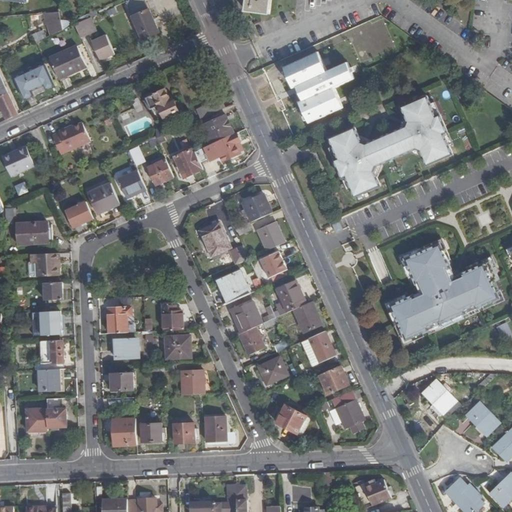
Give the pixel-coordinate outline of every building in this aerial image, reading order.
[(132,0),(126,3),(136,24),(138,23),(142,32),(140,33),(143,40),(160,33),(145,0),(132,0)] [(245,0),(245,2),(248,2),(247,13),(270,15),(271,0),(245,0)] [(114,8),(106,12),(108,17),(116,13),(114,8)] [(60,15),(44,16),(51,37),(63,32),(60,15)] [(98,33),(91,19),(75,26),(81,39),(82,40),(83,39),(98,33)] [(32,37),(35,44),(45,40),(42,33),(32,37)] [(107,36),(93,42),(102,61),(115,55),(107,36)] [(305,100),(316,124),(353,107),(343,86),(363,77),(353,56),(334,65),(325,46),(289,62),(300,86),(305,83),(311,98),(305,100)] [(78,48),(52,60),(61,82),(80,73),(79,72),(88,68),(78,48)] [(29,93),(37,90),(42,88),(35,71),(14,80),(22,97),(29,93)] [(0,107),(6,121),(19,115),(9,93),(0,73),(0,107)] [(148,99),(158,122),(181,112),(177,102),(173,104),(167,90),(148,99)] [(359,137),(355,127),(329,139),(338,159),(334,161),(342,179),(346,177),(355,198),(381,186),(377,177),(374,171),(376,167),(382,164),(411,152),(416,149),(421,151),(423,156),(427,166),(453,154),(444,134),(448,132),(440,114),(436,116),(427,96),(401,107),(405,117),(408,122),(406,127),(400,129),(372,142),(366,144),(361,142),(359,137)] [(201,110),(204,118),(226,108),(223,100),(201,110)] [(232,136),(235,135),(227,116),(204,127),(212,145),(215,144),(232,136)] [(399,127),(400,129),(406,127),(408,122),(405,117),(404,117),(399,127)] [(283,142),(295,136),(288,122),(276,127),(283,142)] [(70,131),(69,129),(60,133),(60,134),(53,137),(62,156),(69,153),(68,152),(91,142),(83,124),(74,128),(70,131)] [(232,136),(215,144),(224,162),(241,154),(232,136)] [(361,136),(359,137),(361,142),(366,144),(372,142),(371,140),(361,136)] [(28,148),(18,152),(19,154),(14,156),(14,155),(5,159),(14,178),(37,167),(28,148)] [(145,162),(138,149),(131,152),(137,166),(145,162)] [(197,152),(195,149),(172,159),(177,169),(178,168),(181,167),(186,177),(186,178),(205,170),(203,166),(198,155),(197,152)] [(422,157),(423,156),(421,151),(416,149),(411,152),(411,153),(422,157)] [(205,152),(198,155),(203,166),(209,162),(205,152)] [(175,178),(166,158),(148,166),(158,187),(175,178)] [(383,166),(382,164),(376,167),(374,171),(377,177),(378,176),(383,166)] [(134,193),(135,197),(149,190),(139,170),(120,179),(127,196),(134,193)] [(26,181),(16,185),(20,195),(30,191),(26,181)] [(101,215),(110,211),(110,209),(122,204),(113,185),(92,195),(101,215)] [(137,199),(135,197),(134,193),(127,196),(130,202),(137,199)] [(253,223),(274,214),(265,195),(245,205),(247,210),(244,212),(247,219),(251,217),(253,223)] [(76,229),(96,220),(88,203),(68,212),(76,229)] [(112,214),(124,208),(122,204),(110,209),(110,211),(112,214)] [(239,235),(237,230),(228,210),(222,213),(233,237),(239,235)] [(338,220),(332,223),(337,232),(342,230),(338,220)] [(50,223),(20,225),(22,245),(51,244),(50,223)] [(221,224),(202,232),(214,257),(232,249),(221,224)] [(259,232),(268,252),(286,244),(277,224),(259,232)] [(239,235),(240,236),(252,230),(250,225),(237,230),(239,235)] [(406,260),(409,266),(445,250),(442,244),(406,260)] [(417,299),(415,296),(391,307),(408,342),(431,332),(430,330),(440,325),(442,327),(469,315),(467,313),(478,308),(479,310),(502,300),(495,282),(501,280),(492,262),(463,274),(465,278),(455,282),(450,271),(453,269),(445,250),(409,266),(418,285),(421,284),(426,295),(417,299)] [(280,253),(262,261),(271,279),(288,271),(280,253)] [(63,276),(61,254),(34,256),(34,264),(40,264),(41,278),(63,276)] [(40,264),(34,264),(32,265),(32,274),(32,275),(33,275),(33,276),(34,277),(35,278),(36,278),(41,278),(40,264)] [(459,267),(453,269),(450,271),(455,282),(465,278),(463,274),(459,267)] [(219,282),(230,305),(253,295),(242,271),(219,282)] [(279,290),(289,314),(295,311),(304,307),(299,297),(303,296),(299,288),(297,282),(279,290)] [(65,301),(65,283),(47,284),(48,302),(65,301)] [(411,288),(415,296),(417,299),(426,295),(421,284),(418,285),(411,288)] [(258,328),(265,325),(255,303),(233,313),(238,323),(240,322),(245,334),(258,328)] [(317,319),(320,318),(313,303),(307,306),(304,307),(295,311),(306,334),(321,326),(317,319)] [(165,306),(167,331),(185,330),(184,313),(176,313),(176,306),(165,306)] [(111,316),(112,334),(129,333),(129,316),(134,316),(133,309),(110,310),(111,316)] [(63,312),(44,313),(34,314),(36,337),(45,336),(64,335),(64,332),(63,316),(63,312)] [(505,341),(511,338),(511,327),(509,321),(499,326),(505,341)] [(245,334),(241,336),(250,356),(267,348),(258,328),(245,334)] [(326,332),(303,343),(314,367),(338,356),(326,332)] [(169,359),(189,358),(189,350),(194,350),(193,337),(168,338),(169,359)] [(138,340),(114,341),(114,359),(139,358),(138,340)] [(66,369),(65,341),(48,342),(49,370),(61,370),(65,369),(66,369)] [(279,354),(290,349),(287,342),(275,347),(279,354)] [(301,345),(292,349),(300,367),(310,363),(301,345)] [(281,358),(261,368),(269,386),(290,377),(281,358)] [(343,367),(322,377),(330,395),(351,385),(343,367)] [(66,392),(65,369),(61,370),(61,382),(58,382),(58,391),(59,392),(66,392)] [(41,391),(58,391),(58,382),(61,382),(61,370),(49,370),(40,371),(41,391)] [(184,371),(185,396),(202,395),(206,395),(205,370),(184,371)] [(119,385),(119,390),(136,389),(135,372),(113,373),(114,385),(119,385)] [(447,388),(445,389),(438,382),(432,387),(434,390),(428,394),(444,414),(457,403),(452,397),(453,396),(447,388)] [(353,391),(334,401),(347,430),(352,428),(355,434),(366,429),(363,423),(367,421),(353,391)] [(65,398),(50,399),(51,408),(65,407),(65,398)] [(487,436),(499,424),(493,418),(495,416),(487,409),(486,411),(478,404),(472,410),(474,412),(469,417),(487,436)] [(287,405),(278,423),(299,434),(308,417),(287,405)] [(51,410),(51,408),(30,409),(32,437),(42,436),(42,435),(52,434),(51,410)] [(69,409),(51,410),(52,434),(61,433),(61,430),(70,430),(69,409)] [(208,418),(209,442),(229,441),(228,417),(208,418)] [(139,445),(138,418),(116,419),(117,440),(121,445),(139,445)] [(176,423),(177,442),(197,442),(196,422),(176,423)] [(145,443),(165,442),(164,423),(144,424),(145,443)] [(511,455),(511,431),(500,441),(502,443),(495,451),(501,456),(503,454),(508,460),(511,455)] [(324,474),(325,488),(333,487),(332,473),(324,474)] [(511,476),(506,482),(505,480),(498,487),(500,489),(492,496),(497,502),(499,500),(505,506),(511,498),(511,476)] [(385,480),(366,487),(374,506),(392,499),(385,480)] [(468,487),(467,488),(459,481),(454,487),(455,488),(449,494),(466,511),(475,511),(482,505),(477,499),(479,498),(468,487)] [(237,485),(238,502),(238,511),(248,511),(248,490),(247,487),(241,487),(241,485),(237,485)] [(72,493),(64,494),(65,509),(72,509),(72,493)] [(103,511),(129,511),(129,502),(129,499),(120,500),(120,502),(104,503),(103,511)] [(141,501),(129,502),(129,511),(163,511),(164,505),(158,505),(157,500),(141,500),(141,501)] [(238,511),(238,502),(218,503),(193,504),(192,511),(238,511)]
